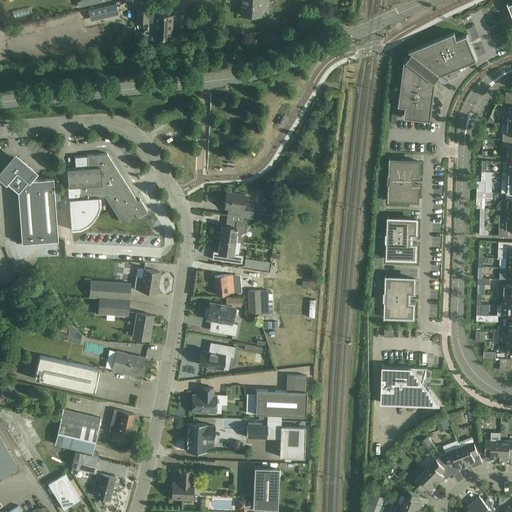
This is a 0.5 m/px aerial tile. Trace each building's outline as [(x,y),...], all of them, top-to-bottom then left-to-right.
[(241,0),(241,15),(261,16),(261,0),(241,0)] [(116,4),(88,10),(90,19),(118,12),(116,4)] [(172,39),(173,15),(149,14),(149,7),(137,7),(136,23),(148,23),(148,29),(143,32),(143,41),(156,41),(157,38),(172,39)] [(439,74),(440,75),(478,59),(467,35),(457,39),(454,32),(409,51),(411,53),(410,60),(405,56),(399,105),(406,106),(405,117),(431,120),(437,80),(436,78),(439,74)] [(511,106),(509,106),(509,107),(504,107),(504,111),(505,113),(504,114),(503,123),(508,123),(511,123),(511,106)] [(393,107),(391,123),(396,124),(396,121),(397,116),(402,117),(403,108),(393,107)] [(511,123),(508,123),(508,134),(503,134),(503,140),(511,140),(511,123)] [(511,140),(503,140),(503,146),(507,146),(507,157),(511,157),(511,140)] [(76,168),(67,169),(72,230),(73,230),(75,230),(78,229),(80,228),(83,227),(85,225),(88,224),(89,223),(90,222),(91,221),(92,219),(94,217),(95,216),(96,214),(97,212),(98,211),(98,209),(99,207),(99,205),(100,204),(100,202),(100,200),(100,198),(100,197),(105,197),(114,211),(121,222),(135,214),(136,216),(147,209),(142,202),(140,199),(137,201),(107,154),(87,155),(87,156),(75,157),(76,168)] [(390,161),(391,158),(390,158),(389,179),(388,179),(416,180),(416,179),(414,179),(414,176),(421,176),(421,175),(419,175),(420,162),(390,161)] [(36,174),(21,161),(16,167),(11,162),(0,173),(0,176),(18,192),(22,243),(58,240),(53,179),(54,179),(54,178),(32,180),(30,179),(35,173),(36,174)] [(511,172),(507,172),(502,172),(502,182),(511,182),(511,172)] [(420,185),(414,184),(414,181),(416,181),(416,180),(388,179),(389,179),(388,201),(389,201),(389,198),(418,199),(419,185),(420,185)] [(486,192),(486,181),(481,181),(477,181),(477,192),(486,192)] [(511,192),(511,182),(502,182),(501,193),(511,192)] [(227,192),(225,207),(229,207),(228,214),(242,216),(257,218),(262,219),(274,221),(275,211),(270,210),(269,215),(252,213),(254,205),(244,203),(245,195),(227,192)] [(511,209),(511,198),(503,199),(503,200),(502,200),(497,205),(497,208),(498,208),(498,209),(506,210),(506,209),(511,209)] [(242,222),(242,216),(228,214),(226,226),(222,225),(221,232),(216,232),(215,238),(220,239),(235,241),(241,242),(242,238),(240,236),(245,229),(246,228),(246,227),(245,226),(245,225),(244,224),(243,224),(242,223),(242,222)] [(413,240),(414,238),(412,238),(412,234),(418,235),(418,234),(417,234),(418,220),(388,219),(388,216),(387,238),(386,237),(386,238),(387,238),(386,259),(387,259),(387,257),(416,258),(417,244),(418,244),(418,243),(412,243),(412,240),(413,240)] [(484,229),(485,219),(480,219),(480,229),(479,235),(489,235),(489,232),(484,229)] [(511,219),(505,220),(499,219),(499,236),(509,236),(509,230),(511,230),(511,219)] [(234,253),(235,241),(220,239),(218,251),(214,250),(213,253),(212,258),(221,259),(239,262),(242,263),(243,255),(240,254),(234,253)] [(139,247),(143,256),(155,251),(151,242),(139,247)] [(511,242),(498,242),(497,258),(507,258),(511,258),(511,242)] [(243,274),(267,276),(268,267),(243,265),(243,274)] [(157,285),(160,272),(140,268),(137,269),(134,290),(157,294),(159,286),(157,285)] [(511,268),(507,268),(500,268),(500,279),(511,279),(511,268)] [(232,275),(225,275),(215,276),(217,295),(229,294),(234,293),(232,275)] [(384,296),(411,297),(412,296),(410,296),(410,293),(416,293),(415,293),(416,279),(386,278),(386,275),(385,296),(384,296)] [(128,316),(129,305),(131,284),(114,282),(91,281),(89,297),(100,298),(99,304),(99,311),(98,314),(128,316)] [(511,284),(503,284),(503,295),(511,295),(511,284)] [(261,313),(260,291),(248,291),(249,313),(261,313)] [(511,305),(511,295),(503,295),(502,305),(511,305)] [(416,303),(416,302),(410,302),(410,299),(411,299),(411,297),(384,296),(384,297),(385,297),(384,318),(385,318),(385,315),(414,316),(415,302),(416,303)] [(208,317),(207,319),(223,322),(221,332),(236,335),(238,324),(232,323),(235,307),(211,303),(209,309),(207,308),(205,316),(208,317)] [(511,305),(502,305),(498,305),(498,316),(499,316),(511,316),(511,305)] [(137,313),(136,315),(132,337),(149,340),(154,316),(137,313)] [(71,325),(67,341),(80,344),(83,334),(71,325)] [(511,332),(507,332),(502,332),(502,342),(507,342),(511,342),(511,332)] [(231,360),(231,356),(234,357),(236,347),(216,343),(214,353),(202,351),(199,365),(223,368),(224,359),(231,360)] [(113,369),(142,375),(146,358),(117,352),(113,369)] [(34,379),(94,392),(99,369),(39,355),(34,379)] [(421,390),(427,368),(383,366),(381,403),(441,405),(429,390),(421,390)] [(306,416),(307,376),(295,375),(294,391),(256,390),(256,414),(268,414),(281,415),(306,416)] [(216,412),(216,396),(213,396),(214,388),(201,388),(201,395),(193,395),(192,411),(216,412)] [(127,443),(133,414),(114,409),(109,430),(114,431),(112,440),(127,443)] [(101,418),(89,415),(86,415),(83,426),(98,430),(101,418)] [(98,430),(83,426),(60,421),(55,444),(93,453),(98,430)] [(207,424),(193,423),(187,423),(186,451),(206,452),(206,448),(209,448),(210,448),(211,448),(212,448),(213,447),(214,446),(214,445),(214,444),(215,444),(215,439),(215,426),(207,426),(207,424)] [(268,439),(268,426),(247,425),(247,438),(268,439)] [(238,426),(230,426),(230,441),(238,441),(238,426)] [(305,427),(281,426),(280,457),(304,458),(305,427)] [(0,436),(0,478),(18,467),(0,436)] [(433,444),(428,437),(422,442),(427,448),(433,444)] [(480,453),(482,452),(480,441),(475,443),(473,438),(471,438),(458,443),(460,448),(467,464),(471,462),(472,464),(476,463),(477,464),(483,462),(480,453)] [(500,458),(501,441),(485,440),(485,460),(491,461),(491,458),(500,458)] [(511,440),(502,441),(501,441),(500,458),(510,458),(510,453),(511,453),(511,440)] [(467,464),(460,448),(446,453),(441,457),(452,473),(453,474),(459,470),(458,467),(467,464)] [(76,452),(72,467),(94,473),(95,471),(99,457),(76,452)] [(453,474),(452,473),(441,457),(437,459),(426,470),(438,482),(444,476),(446,478),(453,474)] [(254,469),(252,509),(277,510),(278,470),(254,469)] [(192,483),(192,471),(179,470),(178,483),(172,483),(172,499),(193,499),(193,483),(192,483)] [(431,489),(438,482),(426,470),(415,481),(429,495),(434,491),(431,489)] [(65,473),(48,484),(64,510),(81,499),(65,473)] [(101,474),(101,475),(96,496),(109,500),(115,478),(101,474)] [(419,511),(421,505),(422,502),(418,500),(420,495),(408,490),(403,504),(419,511)] [(470,508),(468,511),(466,511),(492,511),(495,509),(491,505),(494,503),(490,498),(486,502),(480,496),(468,506),(470,508)] [(511,511),(511,500),(499,511),(511,511)] [(418,511),(419,511),(403,504),(398,503),(394,511),(418,511)]
